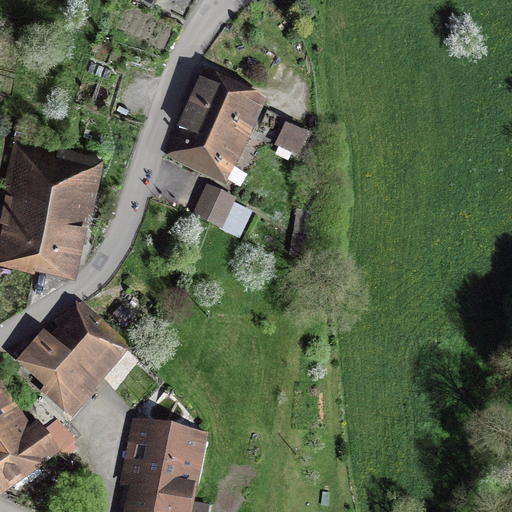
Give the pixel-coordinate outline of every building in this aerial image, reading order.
[(154,0),(182,14),(189,0),(154,0)] [(227,95),(194,81),(167,154),(195,168),(227,95)] [(254,106),(227,95),(195,168),(222,180),(254,106)] [(310,134),(262,111),(250,136),(298,159),(310,134)] [(61,149),(27,141),(4,251),(37,257),(61,149)] [(94,157),(61,149),(37,257),(70,264),(94,157)] [(22,358),(49,383),(102,325),(84,309),(45,351),(36,343),(22,358)] [(102,325),(49,383),(73,405),(126,347),(102,325)] [(0,491),(73,444),(55,416),(35,429),(0,375),(0,491)] [(141,484),(138,495),(185,505),(200,436),(137,422),(124,480),(141,484)] [(185,505),(138,495),(134,511),(202,511),(203,509),(185,505)]
